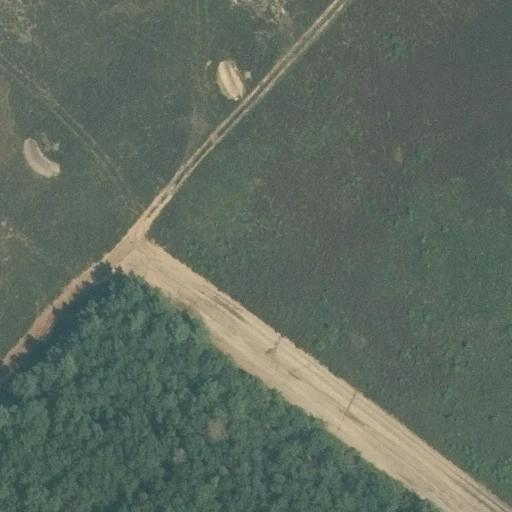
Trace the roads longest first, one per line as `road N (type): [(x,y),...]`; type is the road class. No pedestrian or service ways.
road 1 (track): [(476,511),(122,248)]
road 2 (track): [(339,0),(122,248)]
road 3 (track): [(122,248),(89,271),(0,372)]
